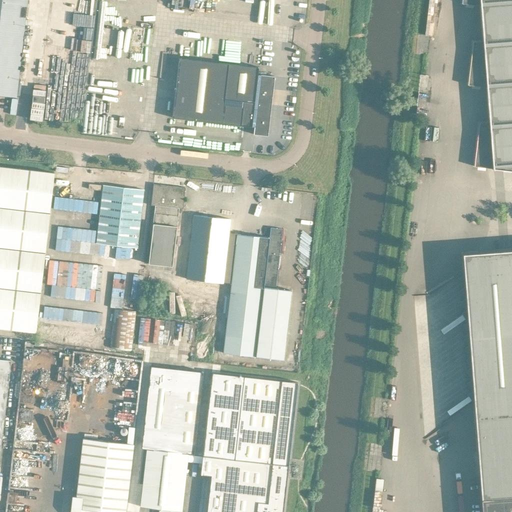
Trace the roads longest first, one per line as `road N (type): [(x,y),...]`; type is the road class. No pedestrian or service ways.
road 1 (residential): [(452,0),(404,497),(418,511)]
road 2 (unclassified): [(0,138),(273,162),(292,155),(317,0)]
